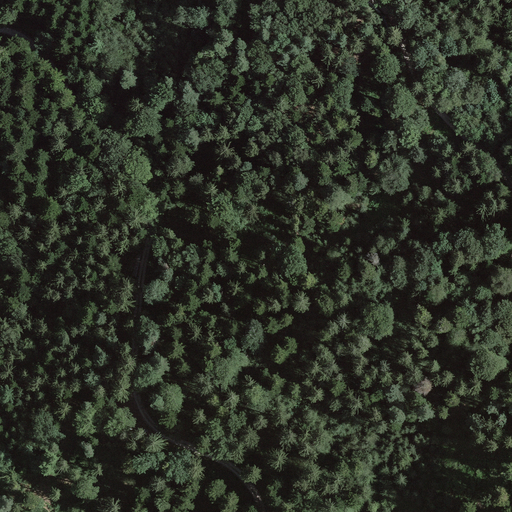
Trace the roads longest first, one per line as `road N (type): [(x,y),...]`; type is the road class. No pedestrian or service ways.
road 1 (track): [(260,511),(226,468),(165,440),(143,418),(136,383),(142,274),(159,206),(153,180),(74,103),(37,42),(0,28)]
road 2 (track): [(511,185),(419,85),(395,20)]
